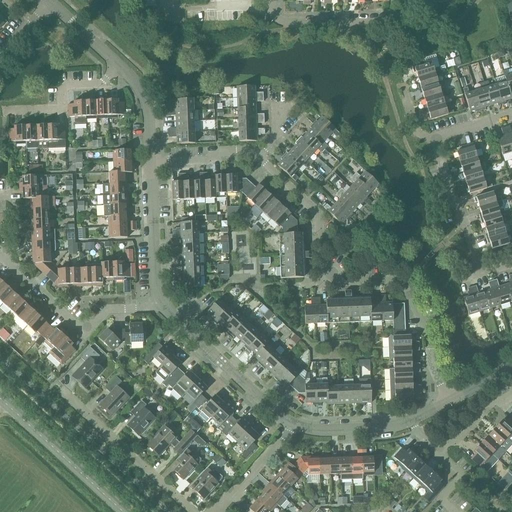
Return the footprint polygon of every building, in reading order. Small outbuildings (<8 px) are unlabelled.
[(502,49),(497,51),(499,58),(505,56),(502,49)] [(432,63),(412,69),(414,73),(416,72),(418,79),(440,72),(439,68),(434,69),(432,63)] [(510,94),(511,93),(511,74),(509,76),(507,70),(502,72),(504,77),(510,94)] [(419,90),(438,84),(436,77),(442,75),(440,72),(418,79),(420,85),(417,85),(419,90)] [(494,80),(496,85),(502,104),(506,103),(505,101),(511,99),(510,94),(504,77),(494,80)] [(484,83),(491,105),(496,104),(497,106),(502,104),(496,85),(489,87),(488,82),(484,83)] [(475,92),(481,111),(484,110),(484,107),(491,105),(484,83),(480,84),(481,90),(475,92)] [(424,99),(447,92),(445,88),(440,89),(438,84),(419,90),(420,94),(422,93),(424,99)] [(237,98),(263,97),(263,93),(255,93),(255,86),(236,87),(237,98)] [(464,94),(470,112),(476,110),(477,112),(481,111),(475,92),(469,93),(467,88),(463,89),(465,94),(464,94)] [(425,110),(445,104),(443,97),(448,96),(447,92),(424,99),(426,105),(424,106),(425,110)] [(237,109),(255,108),(255,102),(263,102),(263,97),(237,98),(237,109)] [(192,99),(175,100),(175,107),(167,107),(167,113),(193,112),(192,99)] [(107,118),(106,100),(96,101),(96,119),(107,118)] [(124,115),(124,103),(117,103),(117,100),(106,100),(107,118),(118,118),(118,116),(124,115)] [(68,105),(68,114),(68,117),(74,117),(74,126),(86,126),(86,119),(85,101),(74,102),(74,105),(68,105)] [(96,119),(96,101),(85,101),(86,119),(96,119)] [(445,104),(425,110),(427,114),(429,114),(431,120),(448,115),(453,113),(452,109),(447,110),(445,104)] [(255,108),(237,109),(238,119),(264,118),(263,114),(256,115),(255,108)] [(176,123),(193,122),(193,112),(167,113),(167,116),(175,116),(176,123)] [(335,129),(321,117),(317,122),(316,121),(312,124),(327,138),(332,133),(336,137),(339,134),(334,130),(335,129)] [(264,118),(238,119),(238,130),(256,130),(256,129),(256,124),(264,123),(264,118)] [(168,134),(194,133),(193,122),(176,123),(176,128),(168,129),(168,134)] [(327,138),(312,124),(309,127),(311,129),(307,133),(324,149),(327,146),(323,142),(327,138)] [(47,149),(47,125),(36,126),(37,149),(47,149)] [(47,125),(47,149),(64,148),(64,128),(58,128),(58,125),(47,125)] [(8,129),(9,142),(15,142),(15,144),(26,144),(25,126),(14,126),(14,129),(8,129)] [(37,149),(36,126),(25,126),(26,144),(26,150),(37,149)] [(511,152),(511,150),(505,128),(501,129),(503,136),(497,138),(502,155),(511,152)] [(256,130),(238,130),(239,141),(256,141),(256,134),(264,134),(264,129),(256,129),(256,130)] [(177,144),(194,143),(194,133),(168,134),(169,138),(176,137),(177,144)] [(324,149),(307,133),(302,138),(301,137),(298,140),(312,153),(317,149),(321,153),(324,149)] [(312,153),(298,140),(295,143),(296,145),(292,149),(309,165),(312,162),(308,158),(312,153)] [(456,152),(456,153),(458,158),(456,159),(458,164),(477,158),(475,151),(480,150),(479,146),(474,147),(456,152)] [(283,156),(298,169),(302,164),(306,168),(309,165),(292,149),(287,154),(286,153),(283,156)] [(321,154),(334,164),(338,159),(325,149),(321,154)] [(113,162),(131,162),(130,150),(113,151),(113,162)] [(291,178),(295,181),(298,178),(293,174),(298,169),(283,156),(280,159),(281,160),(277,165),(290,178),(291,178)] [(477,158),(458,164),(459,167),(461,167),(463,173),(485,166),(484,162),(479,163),(477,158)] [(320,165),(328,173),(332,169),(324,161),(320,165)] [(131,162),(113,162),(113,172),(113,173),(127,172),(127,173),(131,172),(131,162)] [(485,166),(463,173),(465,179),(463,180),(464,184),(483,178),(481,172),(486,170),(485,166)] [(236,179),(236,175),(230,175),(230,167),(225,168),(226,193),(237,193),(237,191),(240,191),(242,193),(251,183),(246,179),(236,179)] [(226,193),(225,168),(221,168),(221,176),(214,176),(215,181),(215,194),(216,194),(226,193)] [(127,183),(127,173),(127,172),(113,173),(113,172),(109,172),(109,184),(127,183)] [(380,186),(365,172),(360,177),(356,173),(353,176),(370,192),(375,188),(376,189),(380,186)] [(205,199),(203,173),(199,174),(199,182),(193,182),(194,199),(205,199)] [(215,181),(209,181),(208,173),(203,173),(205,199),(216,198),(216,194),(215,194),(215,181)] [(171,183),(172,200),(183,200),(182,174),(178,174),(178,182),(171,183)] [(182,174),(183,200),(194,199),(193,182),(187,182),(186,174),(182,174)] [(19,188),(46,187),(46,176),(22,177),(22,183),(19,183),(19,188)] [(370,192),(353,176),(350,179),(354,183),(350,188),(365,202),(368,199),(366,197),(370,192)] [(487,188),(491,187),(490,182),(485,184),(483,178),(464,184),(465,188),(467,188),(469,194),(487,189),(487,188)] [(109,195),(128,194),(127,183),(109,184),(109,195)] [(254,205),(272,186),(268,183),(263,189),(258,184),(255,187),(251,183),(242,193),(246,197),(246,198),(254,205)] [(262,212),(274,199),(270,195),(275,190),(272,186),(254,205),(262,212)] [(40,198),(46,198),(46,187),(19,188),(19,193),(23,193),(23,199),(30,199),(41,198),(40,198)] [(365,202),(350,188),(345,193),(341,189),(338,192),(355,208),(360,203),(362,205),(365,202)] [(355,208),(338,192),(335,195),(339,199),(335,204),(350,218),(353,214),(351,213),(355,208)] [(493,192),(474,198),(475,202),(477,202),(479,208),(502,201),(509,199),(508,195),(495,199),(493,192)] [(103,205),(108,205),(110,205),(126,205),(128,205),(128,194),(109,195),(102,196),(103,205)] [(54,197),(48,198),(46,198),(40,198),(41,198),(30,199),(30,210),(48,209),(54,209),(54,197)] [(274,199),(262,212),(270,220),(287,201),(284,198),(279,204),(274,199)] [(287,201),(270,220),(278,228),(280,226),(282,227),(282,235),(297,234),(297,222),(290,215),(286,210),(291,204),(287,201)] [(479,208),(481,214),(478,215),(480,219),(499,213),(504,212),(502,205),(503,205),(502,201),(479,208)] [(327,212),(334,218),(340,224),(345,219),(347,221),(350,218),(335,204),(330,209),(326,205),(324,208),(328,211),(327,212)] [(110,205),(108,205),(108,217),(126,216),(126,205),(110,205)] [(48,220),(48,209),(30,210),(31,220),(48,220)] [(499,213),(480,219),(481,223),(483,223),(485,229),(511,221),(511,220),(511,217),(511,216),(501,219),(499,213)] [(109,227),(135,226),(135,222),(126,222),(126,216),(108,217),(109,227)] [(31,231),(49,230),(48,220),(31,220),(31,231)] [(511,224),(511,221),(485,229),(487,235),(485,235),(486,240),(506,234),(510,233),(508,226),(511,224)] [(173,234),(198,234),(198,222),(180,223),(180,229),(172,230),(173,234)] [(135,226),(109,227),(109,239),(127,238),(127,231),(136,230),(135,226)] [(32,242),(54,241),(54,231),(49,231),(49,230),(31,231),(32,242)] [(181,245),(199,245),(198,234),(173,234),(173,239),(180,239),(181,245)] [(297,234),(282,235),(278,235),(280,279),(303,278),(301,234),(297,234)] [(492,250),(511,243),(511,237),(507,239),(506,234),(486,240),(487,244),(490,243),(492,250)] [(75,244),(75,240),(67,240),(67,251),(72,251),(72,244),(75,244)] [(54,241),(32,242),(32,253),(50,252),(55,252),(54,241)] [(174,256),(199,255),(199,245),(181,245),(181,251),(173,252),(174,256)] [(125,263),(133,263),(132,250),(124,250),(125,263)] [(45,276),(54,266),(50,263),(50,252),(32,253),(32,264),(45,276)] [(182,266),(200,266),(199,255),(174,256),(174,260),(181,260),(182,266)] [(112,263),(113,281),(124,280),(124,278),(130,278),(129,265),(123,265),(123,262),(112,263)] [(113,281),(112,263),(100,263),(101,268),(102,281),(113,281)] [(69,287),(68,269),(57,270),(54,266),(45,276),(58,287),(69,287)] [(174,278),(200,277),(200,266),(182,266),(182,273),(174,273),(174,278)] [(79,269),(80,286),(91,286),(90,268),(79,269)] [(101,268),(90,268),(91,286),(102,286),(102,281),(101,268)] [(80,286),(79,269),(68,269),(69,287),(80,286)] [(200,277),(174,278),(175,282),(182,282),(183,288),(201,288),(200,277)] [(491,281),(499,306),(510,303),(504,286),(498,287),(496,280),(491,281)] [(484,292),(489,309),(499,306),(491,281),(487,283),(490,290),(484,292)] [(0,301),(3,304),(15,291),(7,284),(0,291),(0,301)] [(471,288),(478,312),(489,309),(484,292),(478,294),(475,286),(471,288)] [(463,299),(468,316),(478,312),(471,288),(467,289),(470,297),(463,299)] [(15,291),(3,304),(11,311),(23,298),(15,291)] [(382,321),(381,295),(376,296),(376,304),(370,304),(370,322),(371,322),(382,321)] [(382,321),(392,321),(393,321),(392,320),(392,315),(392,310),(392,304),(392,303),(385,303),(385,295),(381,295),(382,321)] [(213,322),(227,308),(222,303),(226,299),(223,296),(219,300),(206,313),(211,317),(210,319),(213,322)] [(23,298),(11,311),(19,319),(31,306),(23,298)] [(304,307),(305,324),(316,324),(315,298),(310,299),(311,306),(304,307)] [(316,324),(327,323),(327,306),(326,306),(320,306),(320,298),(315,298),(316,324)] [(327,323),(327,324),(371,322),(370,322),(370,304),(370,299),(326,301),(326,306),(327,306),(327,323)] [(27,326),(39,313),(31,306),(19,319),(27,326)] [(227,308),(213,322),(216,325),(218,323),(223,328),(225,326),(224,326),(239,311),(239,310),(236,308),(231,312),(227,308)] [(230,335),(244,321),(239,316),(244,311),(240,308),(239,310),(239,311),(224,326),(225,326),(229,330),(227,332),(230,335)] [(41,336),(50,327),(45,322),(47,320),(39,313),(27,326),(34,333),(36,331),(41,336)] [(244,321),(230,335),(233,338),(235,336),(240,341),(256,323),(253,320),(249,325),(244,321)] [(256,323),(240,341),(245,345),(243,347),(246,350),(260,335),(255,331),(259,326),(256,323)] [(124,333),(125,342),(125,346),(131,345),(131,343),(143,343),(142,324),(130,324),(130,333),(124,333)] [(52,350),(65,336),(67,334),(63,331),(61,333),(56,329),(54,331),(50,327),(41,336),(46,340),(44,342),(52,350)] [(125,342),(124,333),(124,330),(119,330),(114,336),(107,329),(98,339),(112,352),(121,342),(125,342)] [(393,347),(418,346),(418,343),(410,343),(409,336),(405,336),(405,330),(393,330),(393,337),(392,337),(393,347)] [(5,340),(10,336),(6,332),(2,337),(5,340)] [(65,336),(50,353),(62,364),(75,350),(71,346),(73,344),(68,340),(70,337),(67,334),(65,336)] [(260,335),(246,350),(249,353),(248,355),(252,359),(254,357),(270,340),(272,338),(269,335),(265,340),(260,335)] [(260,366),(274,352),(270,348),(274,343),(270,340),(254,357),(259,362),(257,363),(260,366)] [(157,345),(143,360),(147,364),(153,358),(162,366),(172,356),(175,352),(166,343),(161,349),(157,345)] [(418,346),(393,347),(393,358),(410,358),(410,352),(418,351),(418,346)] [(80,358),(86,363),(72,377),(85,389),(102,370),(94,363),(99,356),(90,348),(80,358)] [(270,372),(286,355),(283,352),(279,356),(274,352),(260,366),(264,369),(265,368),(270,372)] [(276,381),(290,367),(285,362),(289,358),(286,355),(270,372),(275,377),(273,378),(276,381)] [(162,366),(158,369),(168,378),(162,384),(166,388),(170,384),(170,383),(179,374),(175,370),(181,364),(172,356),(162,366)] [(370,358),(359,359),(360,378),(371,377),(370,358)] [(410,358),(393,358),(394,369),(419,368),(419,364),(411,364),(410,358)] [(288,385),(298,374),(302,370),(299,367),(294,371),(290,367),(276,381),(280,384),(281,383),(286,387),(288,385)] [(419,368),(394,369),(394,370),(389,370),(389,380),(411,379),(411,373),(419,373),(419,368)] [(306,373),(302,370),(298,374),(288,385),(298,394),(305,394),(304,380),(302,378),(306,373)] [(184,394),(197,380),(189,371),(183,378),(179,374),(170,383),(170,384),(174,387),(176,385),(184,394)] [(111,416),(128,398),(116,387),(121,382),(116,377),(105,389),(110,393),(99,405),(111,416)] [(316,379),(316,385),(315,385),(316,405),(321,405),(320,403),(326,403),(327,403),(326,381),(326,379),(316,379)] [(369,385),(369,380),(369,379),(365,380),(365,385),(359,385),(360,406),(364,406),(364,403),(371,403),(370,385),(369,385)] [(411,379),(389,380),(390,391),(420,390),(420,386),(412,386),(411,379)] [(196,408),(205,399),(201,395),(207,388),(197,380),(184,394),(194,402),(192,404),(196,408)] [(304,380),(305,394),(305,404),(311,403),(312,406),(316,405),(315,385),(309,385),(309,380),(304,380)] [(337,386),(338,407),(342,407),(342,404),(349,404),(348,380),(343,381),(344,386),(337,386)] [(348,380),(349,404),(355,404),(355,406),(360,406),(359,385),(353,386),(352,380),(348,380)] [(338,407),(337,386),(331,387),(331,381),(326,381),(327,403),(326,403),(326,405),(333,405),(333,407),(338,407)] [(420,390),(390,391),(390,402),(412,402),(412,394),(420,394),(420,390)] [(196,408),(200,411),(201,413),(199,415),(207,422),(211,418),(214,415),(214,414),(223,404),(214,396),(208,402),(205,399),(196,408)] [(214,415),(211,418),(220,427),(218,429),(221,432),(234,419),(230,416),(236,409),(227,400),(223,404),(214,414),(214,415)] [(138,437),(155,419),(143,408),(146,406),(141,401),(138,405),(142,409),(127,426),(138,437)] [(166,417),(170,420),(175,415),(171,412),(166,417)] [(234,419),(221,432),(226,436),(228,434),(236,442),(240,438),(240,439),(250,428),(250,429),(254,425),(244,416),(238,423),(234,419)] [(188,417),(186,420),(198,430),(201,426),(188,417)] [(511,444),(511,421),(509,418),(504,423),(502,421),(495,428),(511,444)] [(179,454),(192,440),(195,436),(190,431),(179,443),(175,439),(176,438),(164,427),(147,445),(159,456),(170,444),(174,449),(179,454)] [(240,439),(240,438),(236,442),(246,451),(240,457),(244,460),(257,447),(253,443),(259,437),(250,429),(250,428),(240,439)] [(487,436),(505,453),(511,445),(511,444),(495,428),(487,436)] [(205,445),(195,436),(192,440),(201,449),(205,445)] [(480,444),(498,461),(505,453),(487,436),(480,444)] [(470,460),(486,474),(498,461),(480,444),(472,453),(474,455),(470,460)] [(372,458),(366,458),(365,447),(360,448),(361,454),(361,458),(362,480),(362,476),(373,475),(372,458)] [(404,472),(417,459),(408,451),(406,453),(402,449),(393,458),(398,462),(396,464),(404,472)] [(184,480),(197,465),(201,462),(201,459),(197,456),(195,457),(194,457),(187,450),(178,459),(182,463),(175,471),(184,480)] [(340,459),(340,456),(328,457),(329,475),(340,474),(340,459)] [(292,467),(301,476),(307,469),(308,476),(318,475),(318,457),(300,458),(292,467)] [(318,457),(318,475),(329,475),(328,457),(318,457)] [(340,474),(340,481),(351,480),(350,458),(340,459),(340,474)] [(350,458),(351,480),(362,480),(361,458),(350,458)] [(417,459),(404,472),(412,479),(424,466),(417,459)] [(276,476),(290,488),(301,476),(292,467),(288,463),(276,476)] [(424,466),(412,479),(420,486),(432,473),(424,466)] [(218,484),(217,484),(221,480),(222,477),(216,471),(213,472),(212,473),(207,469),(199,478),(203,482),(195,491),(204,499),(218,484)] [(510,483),(511,481),(511,474),(509,471),(503,477),(510,483)] [(428,503),(434,496),(443,487),(438,483),(440,481),(432,473),(420,486),(427,493),(422,498),(428,503)] [(268,484),(282,496),(290,488),(276,476),(268,484)] [(282,496),(268,484),(261,492),(263,494),(263,493),(275,504),(282,496)] [(263,493),(263,494),(256,502),(267,511),(270,511),(277,505),(275,504),(263,493)] [(392,500),(387,505),(391,508),(396,503),(392,500)] [(267,511),(256,502),(249,509),(251,511),(267,511)]
